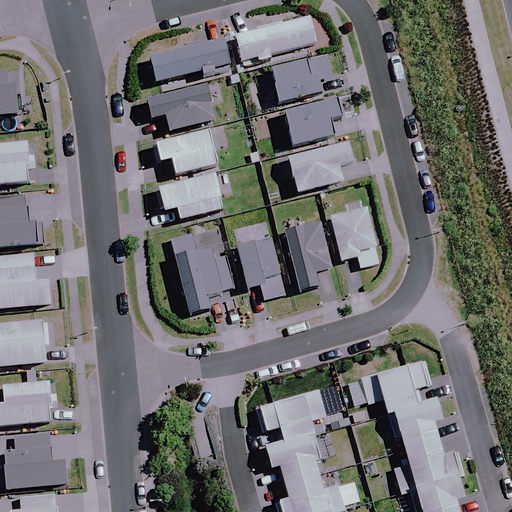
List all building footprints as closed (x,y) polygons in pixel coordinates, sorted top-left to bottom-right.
[(243,66),(257,62),(259,68),(271,65),(269,59),(324,46),(317,19),(236,39),(243,66)] [(157,88),(202,76),(203,81),(216,78),(215,73),(229,69),(223,45),(150,63),(157,88)] [(333,80),(328,60),(272,73),(280,106),(322,96),(319,84),(333,80)] [(0,109),(21,107),(18,77),(11,77),(9,63),(0,64),(0,109)] [(215,123),(206,90),(147,106),(152,124),(166,120),(170,135),(215,123)] [(342,122),(337,101),(285,113),(294,149),(333,140),(330,125),(342,122)] [(228,146),(224,130),(152,148),(157,167),(172,163),(176,179),(218,168),(213,150),(228,146)] [(35,171),(34,157),(30,158),(29,145),(0,147),(0,188),(29,186),(28,171),(35,171)] [(353,165),(348,145),(273,164),(277,182),(293,178),(298,197),(343,186),(339,169),(353,165)] [(223,214),(215,178),(159,191),(165,216),(178,213),(180,224),(223,214)] [(32,221),(31,211),(0,213),(0,250),(46,246),(44,220),(32,221)] [(380,267),(366,212),(331,221),(341,265),(358,261),(361,272),(380,267)] [(283,223),(286,236),(300,295),(318,290),(315,277),(332,273),(321,227),(304,232),(301,218),(283,223)] [(225,258),(219,230),(172,241),(175,259),(165,261),(169,277),(180,274),(190,318),(210,313),(207,300),(237,293),(229,257),(225,258)] [(281,296),(271,241),(234,248),(242,290),(256,288),(259,300),(281,296)] [(37,287),(35,256),(0,258),(0,312),(53,309),(51,286),(37,287)] [(50,323),(0,327),(0,370),(47,366),(45,347),(52,347),(50,323)] [(366,414),(374,411),(378,427),(392,424),(403,466),(390,470),(397,499),(412,495),(416,511),(459,511),(458,506),(481,500),(474,471),(458,475),(453,455),(443,457),(435,429),(446,426),(430,364),(358,383),(366,414)] [(57,409),(55,384),(5,388),(6,407),(0,407),(0,429),(51,425),(50,409),(57,409)] [(347,511),(340,486),(331,489),(319,449),(322,448),(316,428),(331,424),(319,386),(247,408),(256,438),(252,439),(258,458),(251,460),(255,474),(262,472),(264,479),(274,476),(281,500),(269,503),(271,511),(347,511)] [(76,459),(74,434),(0,440),(0,493),(72,488),(69,459),(76,459)] [(56,511),(55,497),(22,500),(23,511),(56,511)]
